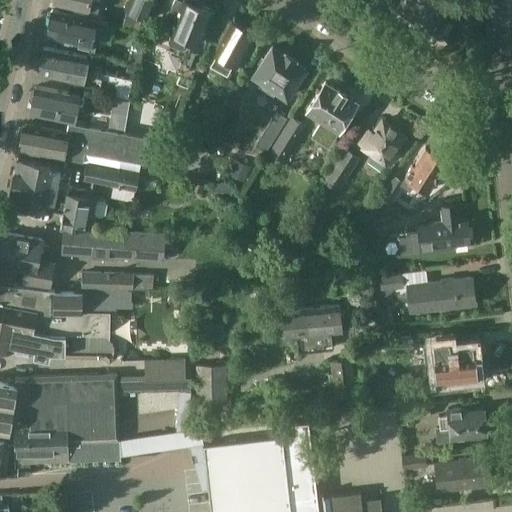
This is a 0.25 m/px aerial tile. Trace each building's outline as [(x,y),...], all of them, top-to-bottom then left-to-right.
[(54,0),(54,2),(74,7),(73,11),(86,14),(87,10),(97,12),(99,0),(98,0),(54,0)] [(129,0),(125,9),(149,20),(157,0),(129,0)] [(186,46),(189,39),(201,43),(214,10),(197,4),(196,0),(182,0),(182,1),(180,0),(174,0),(170,11),(177,13),(177,14),(167,39),(169,42),(181,47),(186,46)] [(400,0),(397,5),(416,18),(415,19),(430,28),(431,27),(439,33),(448,19),(440,13),(447,0),(400,0)] [(52,10),(47,13),(45,23),(48,28),(46,36),(78,44),(77,47),(93,51),(96,36),(105,38),(109,24),(85,18),(52,10)] [(231,21),(230,23),(214,53),(217,55),(212,64),(229,74),(235,64),(237,65),(254,34),(231,21)] [(150,35),(153,26),(140,22),(138,31),(150,35)] [(39,46),(33,72),(72,80),(72,79),(81,81),(96,84),(95,89),(128,96),(131,79),(98,72),(99,66),(85,63),(86,57),(77,55),(77,54),(39,46)] [(282,54),(269,47),(253,77),(286,96),(303,66),(290,59),(291,58),(282,53),(282,54)] [(126,61),(137,63),(140,52),(129,49),(126,61)] [(199,54),(191,51),(186,62),(195,65),(199,54)] [(123,73),(134,75),(137,64),(126,62),(123,73)] [(220,93),(229,99),(238,84),(228,79),(220,93)] [(325,81),(306,111),(325,123),(319,131),(332,139),(338,131),(339,131),(358,101),(346,94),(346,93),(338,88),(338,89),(325,81)] [(68,93),(35,86),(30,90),(28,99),(32,104),(30,112),(63,119),(63,118),(73,120),(78,96),(68,94),(68,93)] [(111,112),(127,114),(130,97),(114,94),(111,112)] [(254,145),(266,152),(287,118),(275,111),(254,145)] [(304,123),(293,116),(270,151),(274,154),(273,155),(277,158),(279,156),(282,159),(304,123)] [(403,134),(382,120),(374,133),(370,130),(360,144),(388,163),(397,150),(394,148),(403,134)] [(19,149),(83,161),(140,172),(142,163),(175,169),(180,143),(166,141),(124,133),(89,127),(69,123),(67,132),(23,124),(19,149)] [(339,190),(361,157),(345,147),(323,179),(339,190)] [(447,161),(425,147),(418,158),(414,165),(412,164),(400,184),(410,191),(415,182),(429,190),(439,174),(447,179),(455,167),(446,162),(447,161)] [(76,170),(71,169),(60,167),(17,159),(15,172),(14,171),(12,180),(56,188),(56,184),(73,187),(73,183),(74,178),(75,178),(76,173),(75,173),(76,170)] [(116,182),(119,170),(86,163),(84,175),(116,182)] [(233,163),(228,176),(243,182),(249,170),(233,163)] [(119,170),(116,182),(140,188),(142,175),(119,170)] [(56,188),(12,180),(10,189),(11,189),(9,202),(52,210),(62,211),(71,194),(73,187),(56,184),(56,188)] [(401,186),(391,180),(381,197),(390,203),(401,186)] [(213,197),(232,198),(233,183),(214,182),(213,197)] [(71,194),(62,211),(60,225),(82,228),(84,228),(86,214),(99,217),(102,214),(104,204),(102,200),(71,194)] [(393,214),(373,205),(367,219),(388,227),(393,214)] [(418,232),(420,252),(447,249),(447,245),(469,243),(467,219),(459,220),(457,205),(440,207),(442,222),(417,224),(418,232)] [(254,222),(230,221),(228,241),(246,242),(246,236),(253,236),(254,222)] [(62,253),(123,257),(123,253),(124,233),(92,231),(63,230),(62,253)] [(123,253),(123,257),(164,260),(166,234),(125,232),(124,233),(123,253)] [(55,261),(44,259),(45,254),(46,247),(41,246),(42,241),(2,233),(0,245),(0,283),(13,286),(16,270),(23,272),(21,284),(49,289),(55,261)] [(82,305),(117,306),(128,306),(128,289),(133,289),(133,275),(82,273),(81,288),(82,288),(81,294),(53,293),(54,291),(0,285),(0,347),(10,349),(11,349),(33,353),(33,356),(49,359),(50,355),(59,356),(104,357),(109,361),(114,357),(117,351),(117,344),(115,338),(110,334),(110,311),(82,310),(82,305)] [(402,274),(380,277),(382,289),(403,286),(402,274)] [(133,275),(133,289),(155,288),(156,275),(133,275)] [(447,281),(407,286),(409,300),(420,299),(421,310),(475,304),(472,278),(447,281)] [(241,294),(241,308),(260,307),(259,294),(241,294)] [(340,303),(308,307),(281,310),(284,337),(296,336),(298,350),(312,348),(333,346),(332,331),(343,330),(343,327),(348,326),(347,314),(341,315),(340,303)] [(412,338),(391,340),(392,353),(413,350),(412,338)] [(434,345),(423,346),(427,379),(438,377),(438,379),(459,376),(460,385),(475,383),(473,374),(476,374),(481,368),(479,359),(475,356),(473,355),(472,345),(449,348),(448,342),(434,343),(434,345)] [(185,359),(144,360),(145,379),(185,377),(185,359)] [(351,359),(333,361),(336,394),(355,393),(353,380),(351,359)] [(226,364),(197,365),(199,413),(228,412),(226,364)] [(0,426),(118,422),(117,373),(16,377),(16,380),(11,380),(10,383),(0,381),(0,426)] [(397,407),(398,421),(431,417),(429,404),(397,407)] [(438,415),(440,428),(437,429),(438,444),(451,442),(451,438),(454,438),(457,441),(464,440),(466,436),(485,434),(485,433),(488,430),(488,424),(484,422),(482,408),(462,411),(461,407),(448,408),(448,414),(438,415)] [(206,469),(210,511),(318,511),(308,421),(279,425),(280,435),(202,444),(205,469),(206,469)] [(66,460),(66,461),(120,459),(118,422),(0,426),(0,476),(2,476),(18,476),(18,470),(18,462),(66,460)] [(401,456),(403,469),(427,467),(425,453),(401,456)] [(461,461),(435,465),(438,490),(460,487),(460,492),(465,491),(465,487),(491,483),(488,459),(461,461)] [(380,511),(380,505),(361,507),(359,491),(322,495),(323,511),(380,511)]
